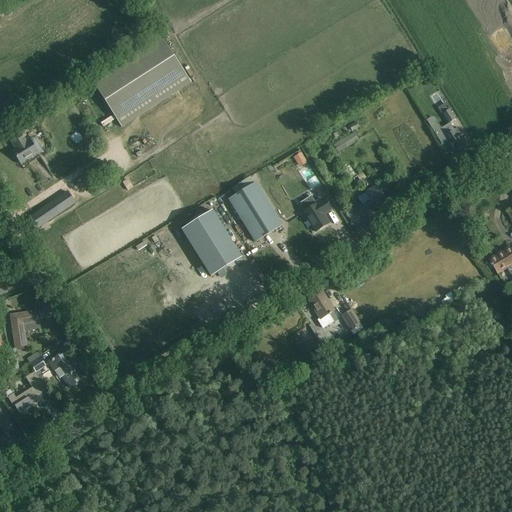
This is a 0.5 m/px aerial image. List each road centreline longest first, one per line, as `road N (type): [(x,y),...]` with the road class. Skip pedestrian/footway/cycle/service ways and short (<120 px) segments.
road 1 (unclassified): [(122,397),(511,149)]
road 2 (residential): [(122,397),(0,476)]
road 3 (unclassified): [(122,397),(42,276)]
